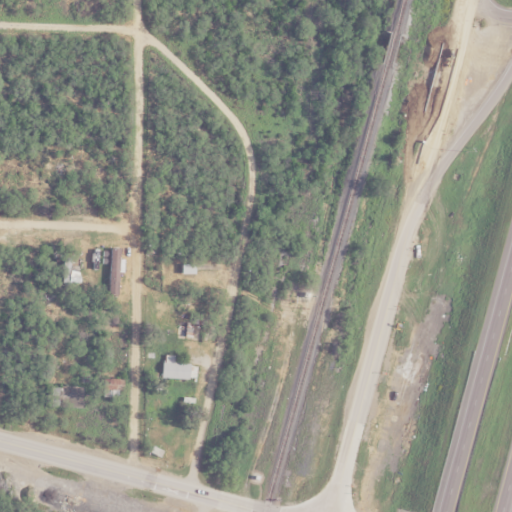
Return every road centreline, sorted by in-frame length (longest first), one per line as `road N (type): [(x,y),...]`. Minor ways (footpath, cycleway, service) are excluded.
road 1 (residential): [(187,491),(252,166),(234,120),(136,30)]
road 2 (residential): [(135,0),(130,475)]
road 3 (secondary): [(330,511),(414,203)]
road 4 (secondary): [(259,511),(0,441)]
road 5 (motorway): [(511,253),(443,511)]
road 6 (tertiary): [(414,203),(467,0)]
road 7 (motorway): [(511,63),(414,203)]
road 8 (residential): [(136,30),(0,25)]
road 9 (residential): [(0,225),(135,229)]
